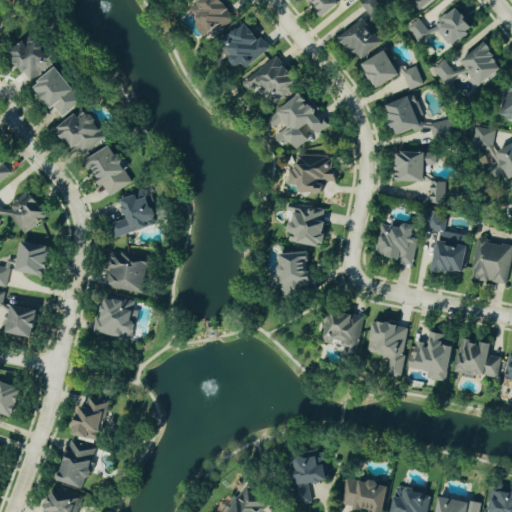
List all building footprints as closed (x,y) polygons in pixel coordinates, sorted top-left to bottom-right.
[(237,18),(222,0),(202,0),(189,11),(212,39),(237,18)] [(310,0),(323,16),(343,0),(358,0),(359,1),(360,0),(310,0)] [(374,22),(386,12),(376,0),(368,0),(362,5),(374,22)] [(416,0),(425,10),(436,0),(416,0)] [(452,46),(475,29),(459,7),(436,23),(452,46)] [(385,44),(367,18),(343,36),(360,61),(385,44)] [(421,42),(432,32),(420,18),(409,27),(421,42)] [(225,51),(247,72),(271,46),(245,23),(229,40),(232,43),(225,51)] [(32,80),(60,59),(45,39),(42,41),(35,32),(10,51),(32,80)] [(462,61),(481,86),(505,67),(486,43),(462,61)] [(377,88),(401,77),(389,52),(365,63),(377,88)] [(301,85),(278,56),(246,82),(253,92),(263,84),(278,103),(301,85)] [(446,82),(458,74),(447,59),(435,67),(446,82)] [(411,90),(425,84),(418,64),(404,70),(411,90)] [(61,117),(84,100),(58,66),(36,83),(61,117)] [(511,119),(511,86),(501,116),(511,119)] [(270,118),(276,128),(285,122),(289,128),(277,136),(284,146),(292,141),(297,149),(310,140),(302,130),(311,123),(319,134),(329,126),(319,112),(322,110),(317,103),(313,106),(304,94),(270,118)] [(387,106),(399,136),(427,125),(415,94),(387,106)] [(108,135),(84,106),(58,128),(82,156),(108,135)] [(455,135),(451,119),(432,124),(436,140),(455,135)] [(511,145),(497,153),(494,146),(497,130),(476,127),(473,147),(492,150),(498,162),(492,165),(499,178),(510,180),(511,179),(511,145)] [(88,158),(110,196),(134,182),(113,144),(88,158)] [(426,182),(426,165),(437,166),(438,153),(399,152),(398,181),(426,182)] [(335,182),(336,156),(298,155),(297,169),(293,169),(292,185),(302,186),(302,193),(324,194),(325,181),(335,182)] [(0,182),(12,172),(0,157),(0,182)] [(448,182),(432,181),(432,203),(447,204),(448,182)] [(122,197),(128,217),(112,222),(116,235),(160,221),(150,188),(122,197)] [(0,216),(11,210),(24,232),(49,217),(33,192),(3,210),(0,204),(0,216)] [(323,248),(329,209),(291,203),(290,211),(295,211),(290,242),(323,248)] [(446,232),(448,214),(431,211),(428,229),(440,231),(434,271),(465,275),(471,235),(446,232)] [(415,264),(420,234),(415,234),(416,225),(405,224),(405,228),(383,225),(378,257),(415,264)] [(511,262),(511,245),(489,242),(490,237),(480,236),(473,279),(509,285),(511,262)] [(51,244),(22,240),(18,271),(47,274),(51,244)] [(146,292),(152,257),(113,251),(107,285),(146,292)] [(281,254),(284,292),(312,290),(310,252),(281,254)] [(11,268),(0,265),(0,285),(8,287),(11,268)] [(95,331),(134,339),(140,309),(135,308),(136,301),(107,295),(102,318),(98,317),(95,331)] [(9,333),(36,336),(39,307),(12,304),(9,333)] [(324,340),(344,345),(344,347),(358,350),(365,318),(331,310),(324,340)] [(411,328),(375,322),(369,353),(392,357),(389,376),(402,378),(411,328)] [(448,383),(455,347),(445,345),(447,335),(432,332),(430,344),(419,342),(416,356),(412,356),(410,368),(431,372),(430,379),(448,383)] [(459,373),(500,379),(503,357),(492,356),(493,345),(464,341),(459,373)] [(0,411),(15,416),(24,387),(0,379),(0,411)] [(101,440),(109,400),(90,396),(88,406),(81,405),(75,435),(101,440)] [(86,488),(98,447),(72,439),(59,480),(86,488)] [(330,480),(325,450),(296,455),(298,469),(293,470),(299,505),(313,502),(310,483),(330,480)] [(390,484),(348,478),(344,506),(387,511),(390,484)] [(225,511),(264,511),(272,501),(246,483),(225,511)] [(511,511),(511,487),(495,484),(490,511),(511,511)] [(429,511),(432,492),(398,487),(393,511),(429,511)] [(44,511),(79,511),(84,499),(53,488),(44,511)] [(438,511),(480,511),(480,509),(470,507),(471,500),(441,496),(438,511)]
